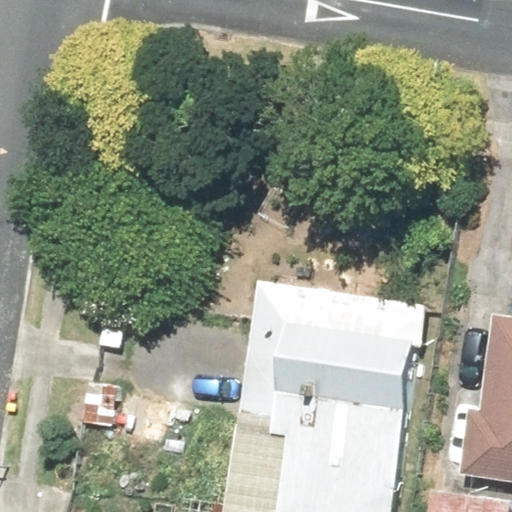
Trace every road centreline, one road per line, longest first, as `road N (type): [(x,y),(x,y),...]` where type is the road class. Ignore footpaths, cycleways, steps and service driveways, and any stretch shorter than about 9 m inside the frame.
road 1 (residential): [(34,0),(0,199)]
road 2 (residential): [(371,0),(511,22)]
